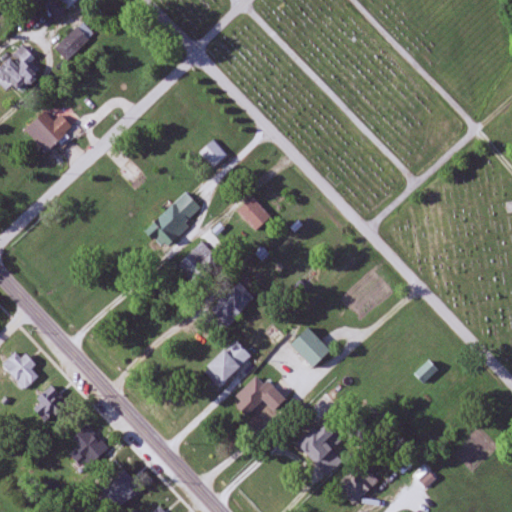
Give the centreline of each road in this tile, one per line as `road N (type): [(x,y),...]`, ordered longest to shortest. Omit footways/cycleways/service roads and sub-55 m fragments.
road 1 (residential): [(511,379),(148,0)]
road 2 (tertiary): [(221,511),(0,272)]
road 3 (residential): [(0,239),(199,53)]
